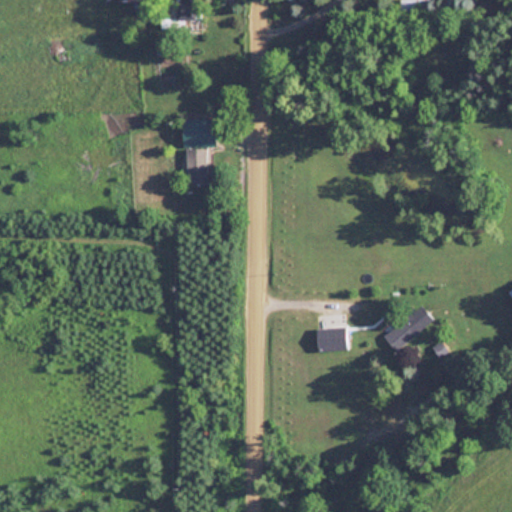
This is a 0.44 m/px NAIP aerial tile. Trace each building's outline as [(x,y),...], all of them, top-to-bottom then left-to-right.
[(201,18),(201,0),(175,0),(176,18),(201,18)] [(400,0),(400,16),(438,16),(438,0),(400,0)] [(195,117),(182,117),(182,140),(195,140),(195,117)] [(186,176),(207,176),(207,147),(186,147),(186,176)] [(382,331),(396,350),(423,329),(409,310),(382,331)] [(317,350),(346,350),(346,327),(317,327),(317,350)] [(439,356),(447,350),(440,341),(432,347),(439,356)]
